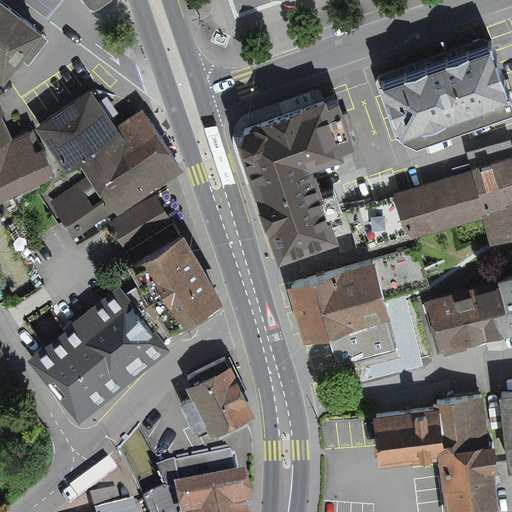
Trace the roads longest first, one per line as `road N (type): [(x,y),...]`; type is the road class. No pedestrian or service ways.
road 1 (residential): [(188,104),(482,0)]
road 2 (residential): [(259,323),(184,354),(81,462)]
road 3 (primary): [(188,104),(259,323)]
road 4 (primary): [(259,323),(283,410),(284,511)]
road 5 (residential): [(60,4),(135,74),(188,104)]
road 6 (residential): [(0,326),(81,462)]
